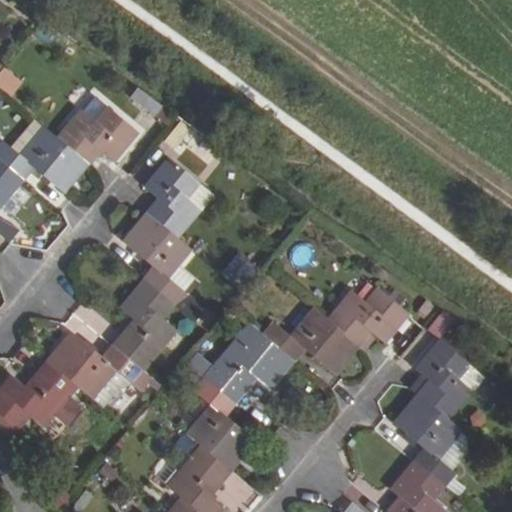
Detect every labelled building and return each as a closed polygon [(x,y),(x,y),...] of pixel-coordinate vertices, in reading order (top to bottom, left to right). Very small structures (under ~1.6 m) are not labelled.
[(0,70),(0,87),(12,96),(23,80),(3,66),(0,70)] [(135,87),(129,99),(157,112),(162,100),(135,87)] [(95,95),(83,110),(95,120),(107,106),(95,95)] [(83,110),(81,108),(57,137),(87,163),(100,148),(113,159),(137,131),(107,106),(95,120),(83,110)] [(181,121),(165,141),(175,149),(191,129),(181,121)] [(33,166),(63,191),(87,163),(57,137),(43,126),(19,155),(3,140),(0,143),(0,158),(23,177),(33,166)] [(159,197),(147,211),(177,236),(201,208),(212,193),(199,181),(169,157),(146,185),(159,197)] [(0,204),(23,177),(0,158),(0,204)] [(192,248),(177,236),(147,211),(124,239),(154,265),(144,276),(174,302),(194,318),(204,305),(187,291),(197,280),(178,264),(192,248)] [(229,279),(241,290),(258,270),(246,260),(229,279)] [(133,317),(111,344),(141,369),(176,328),(162,316),(174,302),(144,276),(120,306),(133,317)] [(365,301),(352,289),(327,318),(357,343),(369,329),(382,340),(406,311),(377,286),(365,301)] [(303,347),(333,371),(357,343),(327,318),(314,306),(290,335),(273,321),(263,334),(293,358),(303,347)] [(46,359),(76,384),(91,396),(114,368),(131,381),(141,369),(111,344),(101,356),(70,331),(46,359)] [(251,347),(237,336),(203,377),(233,402),(255,375),(269,386),(293,358),(263,334),(251,347)] [(414,366),(427,378),(416,392),(445,416),(468,388),(456,377),(467,363),(437,337),(414,366)] [(42,425),(76,384),(46,359),(25,385),(11,375),(0,387),(0,413),(17,427),(29,414),(42,425)] [(210,403),(186,431),(200,443),(230,468),(253,439),(223,414),(233,402),(203,377),(193,389),(210,403)] [(459,428),(445,416),(416,392),(393,420),(423,445),(413,458),(443,483),(453,471),(436,457),(459,428)] [(114,423),(97,440),(105,449),(123,431),(114,423)] [(165,485),(179,496),(167,510),(168,511),(215,511),(220,507),(207,496),(230,468),(200,443),(165,485)] [(390,488),(402,499),(391,511),(442,511),(444,510),(431,498),(443,483),(413,458),(390,488)]
